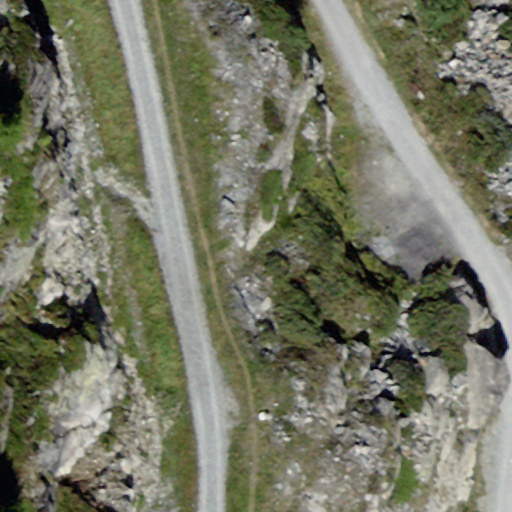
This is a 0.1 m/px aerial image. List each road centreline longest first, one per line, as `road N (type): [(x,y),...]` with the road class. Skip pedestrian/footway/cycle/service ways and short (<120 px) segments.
road 1 (track): [(122,0),(207,411),(210,511)]
road 2 (track): [(511,322),(478,249),(400,138),(324,0)]
